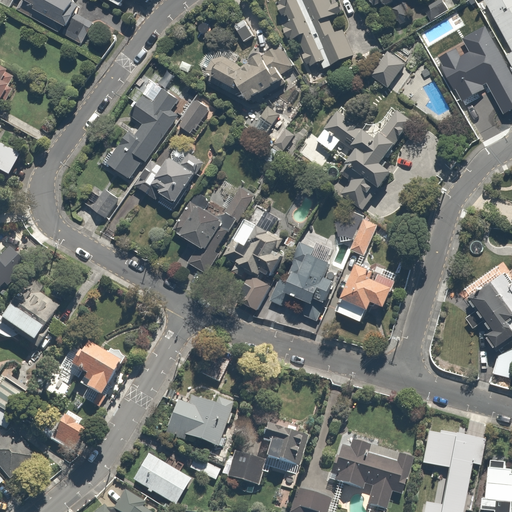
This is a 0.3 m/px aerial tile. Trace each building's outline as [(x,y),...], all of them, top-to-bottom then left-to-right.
[(86,49),(100,23),(81,12),(85,4),(76,0),(13,0),(39,14),(34,22),(86,49)] [(284,0),(271,7),(305,73),(314,68),(317,74),(326,70),(327,72),(334,68),(335,71),(358,60),(344,34),(338,37),(331,25),(337,22),(326,0),(284,0)] [(425,0),(366,0),(372,15),(391,9),(396,22),(412,17),(408,6),(425,0)] [(444,0),(427,9),(434,21),(451,12),(444,0)] [(511,0),(493,0),(487,3),(511,45),(511,55),(510,56),(511,60),(511,0)] [(264,68),(258,71),(244,79),(226,71),(221,84),(241,94),(245,88),(255,109),(291,86),(285,77),(297,70),(284,49),(261,63),(264,68)] [(410,68),(390,54),(374,78),(394,91),(410,68)] [(213,59),(204,68),(212,77),(221,67),(213,59)] [(0,106),(11,112),(25,88),(2,75),(5,71),(0,68),(0,106)] [(148,80),(155,85),(147,96),(131,119),(148,131),(132,154),(122,147),(111,163),(154,194),(169,173),(155,162),(177,131),(191,142),(215,109),(201,99),(196,96),(194,99),(162,76),(154,71),(148,80)] [(307,129),(269,107),(246,145),(284,168),(307,129)] [(356,116),(344,108),(320,141),(337,153),(343,144),(360,156),(333,194),(358,211),(375,188),(385,195),(397,178),(388,171),(419,126),(397,110),(377,138),(369,134),(368,136),(351,124),(356,116)] [(0,171),(12,177),(21,157),(0,146),(0,142),(6,130),(0,127),(0,171)] [(203,170),(181,157),(159,195),(181,208),(203,170)] [(198,209),(191,206),(175,238),(196,248),(188,264),(213,276),(252,194),(234,185),(223,208),(203,199),(198,209)] [(122,203),(108,192),(94,211),(109,222),(122,203)] [(292,233),(249,213),(226,264),(251,275),(244,289),(254,293),(247,308),(262,314),(288,256),(282,254),(292,233)] [(381,228),(366,221),(352,250),(367,258),(381,228)] [(338,269),(311,259),(303,277),(294,273),(283,302),(303,310),(300,318),(319,325),(326,308),(333,311),(345,281),(334,277),(338,269)] [(0,283),(10,271),(0,262),(0,283)] [(339,316),(366,327),(371,315),(378,318),(381,310),(394,315),(405,288),(359,269),(339,316)] [(511,279),(509,275),(470,300),(478,312),(466,320),(478,339),(492,331),(496,338),(491,341),(501,356),(495,378),(511,382),(511,279)] [(0,328),(0,337),(14,346),(18,339),(40,354),(69,312),(29,285),(0,328)] [(129,367),(89,346),(76,371),(94,381),(85,397),(107,409),(129,367)] [(190,410),(175,404),(163,437),(189,446),(191,441),(224,453),(242,406),(222,398),(218,408),(194,399),(190,410)] [(451,416),(431,411),(429,420),(449,424),(451,416)] [(93,436),(66,417),(50,440),(78,458),(93,436)] [(439,487),(467,492),(470,477),(479,478),(486,441),(430,431),(423,468),(442,472),(439,487)] [(13,433),(0,444),(0,491),(36,459),(13,433)] [(353,448),(341,445),(331,482),(340,484),(338,492),(362,498),(365,488),(375,491),(369,510),(374,511),(387,511),(393,493),(406,497),(417,458),(355,441),(353,448)] [(292,447),(274,445),(271,467),(289,469),(292,447)] [(265,460),(238,454),(231,482),(258,489),(265,460)] [(196,483),(151,457),(136,484),(181,510),(196,483)] [(226,471),(196,458),(191,468),(221,482),(226,471)] [(511,511),(511,467),(493,465),(489,500),(483,500),(481,511),(511,511)] [(331,511),(335,503),(297,489),(290,509),(300,511),(331,511)] [(148,511),(129,494),(114,510),(116,511),(105,511),(104,511),(102,511),(148,511)]
